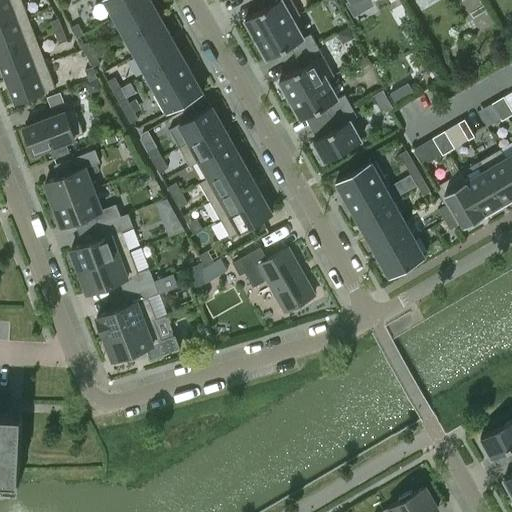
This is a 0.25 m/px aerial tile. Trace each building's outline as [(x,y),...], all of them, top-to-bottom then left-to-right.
[(0,0),(0,26),(28,15),(22,0),(0,0)] [(105,0),(115,16),(143,0),(105,0)] [(143,0),(115,16),(125,35),(160,15),(151,0),(143,0)] [(264,0),(268,5),(245,18),(256,38),(293,17),(283,0),(264,0)] [(0,53),(37,39),(28,15),(0,26),(0,53)] [(125,35),(136,54),(171,34),(160,15),(125,35)] [(290,45),(296,55),(317,44),(310,31),(303,35),(293,17),(256,38),(267,58),(290,45)] [(55,32),(63,29),(58,18),(50,21),(55,32)] [(77,38),(84,33),(78,23),(71,27),(77,38)] [(67,40),(63,29),(55,32),(59,43),(67,40)] [(143,73),(143,74),(181,53),(171,34),(136,54),(146,71),(143,73)] [(0,53),(0,61),(6,78),(46,62),(37,39),(0,53)] [(87,56),(94,52),(89,42),(81,46),(87,56)] [(334,74),(317,44),(296,55),(302,66),(279,79),(290,99),(334,74)] [(100,63),(94,52),(87,56),(93,67),(100,63)] [(143,74),(154,93),(192,72),(181,53),(143,74)] [(367,56),(358,61),(363,68),(371,63),(367,56)] [(55,87),(46,62),(6,78),(16,103),(44,92),(44,91),(55,87)] [(89,81),(97,78),(92,66),(84,70),(89,81)] [(192,72),(154,93),(165,113),(203,91),(192,72)] [(324,105),(330,116),(351,104),(344,92),(337,96),(327,78),(334,74),(290,99),(301,118),(324,105)] [(113,90),(120,86),(114,75),(107,80),(113,90)] [(131,82),(121,87),(127,97),(136,92),(131,82)] [(408,82),(390,92),(395,101),(413,91),(408,82)] [(113,90),(119,100),(126,96),(120,86),(113,90)] [(375,111),(390,103),(381,88),(366,96),(375,111)] [(60,92),(47,97),(51,108),(65,103),(60,92)] [(119,100),(125,111),(132,107),(126,96),(119,100)] [(498,99),(508,117),(511,114),(511,109),(504,96),(498,99)] [(501,120),(508,117),(498,99),(491,103),(501,120)] [(358,116),(351,104),(330,116),(336,127),(313,140),(325,160),(362,139),(351,120),(358,116)] [(180,122),(190,141),(221,123),(211,105),(180,122)] [(138,117),(132,107),(125,111),(131,121),(138,117)] [(34,152),(84,133),(74,108),(25,126),(34,152)] [(474,136),(464,118),(458,122),(468,139),(474,136)] [(221,123),(190,141),(180,147),(190,165),(200,159),(231,141),(221,123)] [(438,134),(448,151),(455,147),(445,130),(438,134)] [(442,154),(448,151),(438,134),(432,137),(442,154)] [(66,141),(50,147),(54,158),(70,152),(66,141)] [(231,141),(200,159),(210,177),(241,159),(231,141)] [(153,162),(161,158),(155,147),(147,151),(153,162)] [(54,202),(93,187),(85,167),(100,161),(95,148),(73,157),(77,168),(46,180),(54,202)] [(511,169),(500,148),(480,160),(504,201),(511,196),(511,169)] [(500,148),(511,169),(511,152),(505,156),(500,148)] [(406,166),(413,161),(406,149),(399,153),(406,166)] [(167,168),(161,158),(153,162),(159,172),(167,168)] [(336,180),(347,199),(385,178),(374,158),(336,180)] [(241,159),(210,177),(200,182),(210,200),(251,177),(241,159)] [(461,171),(460,171),(485,213),(504,201),(480,160),(484,169),(466,179),(461,171)] [(406,166),(416,183),(424,179),(413,161),(406,166)] [(464,225),(485,213),(460,171),(440,183),(464,225)] [(251,177),(210,200),(220,218),(261,195),(251,177)] [(396,196),(385,178),(347,199),(357,218),(396,196)] [(430,191),(424,179),(416,183),(423,195),(430,191)] [(173,197),(181,193),(175,183),(167,187),(173,197)] [(94,213),(99,224),(128,213),(128,212),(121,215),(116,203),(101,209),(93,187),(54,202),(63,225),(94,213)] [(187,204),(181,193),(173,197),(179,208),(187,204)] [(261,195),(220,218),(230,236),(272,213),(261,195)] [(396,197),(396,196),(357,218),(368,237),(403,217),(393,199),(396,197)] [(444,218),(452,214),(446,203),(439,207),(444,218)] [(133,225),(128,213),(99,224),(103,235),(71,247),(80,270),(130,250),(122,230),(133,225)] [(457,225),(452,214),(444,218),(450,229),(457,225)] [(414,236),(403,217),(368,237),(379,256),(414,236)] [(193,233),(201,229),(195,218),(187,222),(193,233)] [(414,236),(379,256),(390,275),(425,256),(414,236)] [(285,310),(315,294),(288,247),(267,258),(260,246),(233,262),(240,274),(245,271),(254,286),(267,278),(285,310)] [(120,280),(124,291),(154,280),(149,267),(138,271),(130,250),(80,270),(88,292),(120,280)] [(199,256),(202,261),(205,266),(212,262),(206,251),(199,256)] [(209,280),(202,261),(186,267),(193,286),(209,280)] [(159,292),(154,280),(124,291),(129,302),(97,315),(105,337),(156,317),(148,297),(159,292)] [(156,317),(105,337),(114,359),(145,347),(150,358),(180,347),(175,334),(161,339),(154,319),(156,318),(156,317)] [(21,412),(0,411),(0,488),(18,489),(18,481),(21,412)] [(511,445),(511,418),(480,436),(492,457),(511,445)] [(430,511),(438,508),(425,486),(412,493),(411,490),(398,497),(400,499),(388,507),(378,511),(430,511)]
